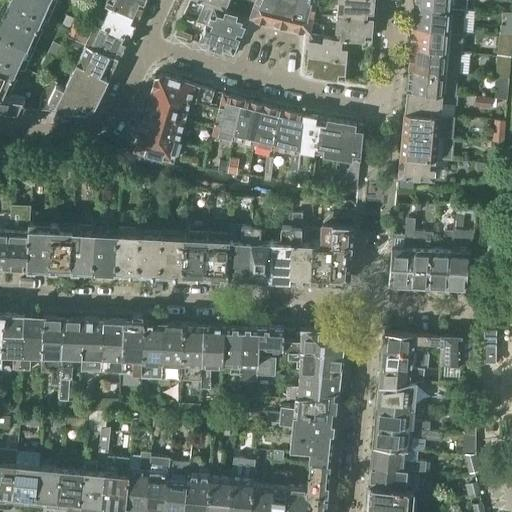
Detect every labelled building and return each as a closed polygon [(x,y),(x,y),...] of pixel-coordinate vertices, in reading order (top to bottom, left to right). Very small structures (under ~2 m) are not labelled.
[(42,15),(48,0),(3,0),(0,6),(0,9),(20,18),(24,7),(42,15)] [(105,0),(104,3),(138,16),(145,0),(105,0)] [(214,7),(224,10),(228,0),(193,0),(214,8),(214,7)] [(269,22),(269,21),(275,0),(254,0),(254,1),(248,16),(249,16),(269,22)] [(288,26),(290,27),(295,0),(275,0),(269,21),(288,26)] [(295,0),(290,27),(309,32),(312,23),(314,14),(317,3),(317,0),(295,0)] [(337,0),(336,16),(372,18),(372,17),(371,17),(372,0),(337,0)] [(104,3),(95,22),(129,36),(138,16),(104,3)] [(317,3),(314,14),(320,16),(322,4),(317,3)] [(413,4),(411,25),(448,28),(449,17),(460,18),(473,19),(474,9),(450,6),(414,3),(414,4),(413,4)] [(37,28),(42,15),(24,7),(20,18),(0,9),(0,34),(26,45),(27,46),(35,27),(37,28)] [(240,36),(249,16),(248,16),(224,10),(214,7),(214,8),(210,15),(206,24),(240,36)] [(68,35),(85,42),(87,37),(81,34),(88,20),(76,15),(74,21),(69,31),(68,35)] [(336,16),(334,37),(348,38),(357,38),(370,40),(372,18),(336,16)] [(61,27),(69,31),(74,21),(65,17),(61,27)] [(87,37),(85,42),(119,56),(128,37),(129,36),(95,22),(87,37)] [(309,32),(319,33),(320,25),(312,23),(309,32)] [(232,53),(240,36),(206,24),(197,42),(232,53)] [(410,46),(410,47),(460,51),(462,29),(448,28),(411,25),(410,46)] [(511,30),(511,26),(501,25),(500,33),(511,34),(511,30)] [(174,34),(185,37),(188,29),(178,26),(174,34)] [(309,32),(307,52),(346,59),(348,38),(334,37),(319,33),(309,32)] [(0,58),(17,64),(26,45),(0,34),(0,58)] [(498,34),(497,54),(510,55),(511,35),(498,34)] [(81,49),(75,62),(109,75),(119,56),(85,42),(68,35),(65,41),(81,49)] [(356,48),(369,49),(370,40),(357,38),(356,48)] [(48,52),(55,55),(61,43),(53,40),(48,52)] [(410,47),(408,68),(458,72),(460,51),(410,47)] [(346,59),(307,52),(305,72),(344,80),(346,59)] [(510,55),(497,54),(496,65),(509,66),(510,55)] [(12,75),(17,64),(0,58),(0,94),(2,95),(8,95),(16,77),(12,75)] [(109,75),(75,62),(62,88),(55,84),(56,82),(49,78),(40,97),(39,109),(52,109),(86,111),(94,106),(101,93),(100,93),(109,75)] [(408,68),(406,90),(454,94),(456,73),(457,73),(458,72),(408,68)] [(32,83),(40,87),(44,77),(29,70),(26,75),(32,83)] [(190,100),(209,106),(213,90),(214,89),(210,88),(200,85),(161,73),(161,72),(154,75),(155,76),(151,89),(190,100)] [(493,98),(507,99),(508,77),(495,76),(493,98)] [(184,121),(190,100),(151,89),(145,109),(184,121)] [(403,111),(439,114),(441,103),(456,104),(457,95),(454,94),(406,90),(404,111),(403,111)] [(212,133),(233,138),(243,98),(222,92),(218,109),(212,133)] [(23,97),(8,95),(2,95),(0,94),(0,108),(17,109),(23,97)] [(474,104),(478,105),(489,106),(489,98),(474,96),(474,104)] [(233,138),(253,142),(263,103),(243,98),(233,138)] [(253,142),(274,147),(283,108),(263,103),(253,142)] [(298,172),(298,167),(303,113),(303,112),(283,108),(274,147),(292,151),(287,170),(298,172)] [(178,141),(184,121),(145,109),(139,130),(178,141)] [(403,111),(402,133),(452,137),(454,116),(439,114),(403,111)] [(307,151),(316,152),(320,116),(303,113),(298,167),(304,168),(305,166),(306,166),(307,151)] [(316,152),(337,156),(342,120),(341,120),(320,116),(316,152)] [(493,119),(491,141),(503,142),(505,120),(493,119)] [(342,120),(337,156),(349,159),(349,168),(347,168),(345,182),(357,183),(362,124),(342,120)] [(173,160),(178,141),(139,130),(133,150),(173,160)] [(402,133),(400,155),(436,158),(449,159),(450,144),(451,144),(452,137),(402,133)] [(489,150),(502,151),(503,143),(490,141),(489,150)] [(266,155),(265,171),(263,171),(263,179),(270,180),(271,172),(272,172),(273,156),(266,155)] [(436,158),(400,155),(398,176),(399,176),(412,178),(434,180),(436,158)] [(218,159),(216,169),(226,171),(226,170),(228,163),(228,161),(218,159)] [(228,163),(226,170),(235,171),(236,163),(228,161),(228,163)] [(485,171),(488,171),(488,170),(489,163),(477,162),(476,170),(485,171)] [(398,182),(398,186),(411,188),(412,186),(412,178),(399,176),(398,182)] [(0,265),(8,266),(11,203),(11,200),(2,200),(2,211),(0,211),(0,265)] [(289,278),(309,279),(311,241),(300,241),(302,212),(302,202),(293,202),(292,212),(291,226),(289,278)] [(27,267),(29,221),(29,204),(11,203),(8,266),(26,267),(27,267)] [(334,208),(333,210),(331,280),(341,281),(349,275),(348,275),(353,223),(355,208),(355,206),(349,205),(349,209),(334,208)] [(250,225),(249,277),(269,278),(270,240),(259,239),(260,230),(260,221),(261,211),(251,210),(250,220),(250,225)] [(309,279),(331,280),(333,210),(323,220),(323,228),(312,227),(311,241),(309,279)] [(71,269),(72,269),(73,229),(60,228),(57,223),(58,212),(52,212),(51,228),(50,268),(57,268),(71,269)] [(388,283),(410,284),(414,230),(415,218),(406,217),(405,234),(392,233),(391,246),(388,283)] [(48,268),(50,268),(51,228),(38,227),(35,221),(29,221),(27,267),(35,268),(35,267),(36,267),(48,268)] [(93,270),(95,230),(82,229),(79,224),(73,224),(73,229),(72,269),(79,269),(93,270)] [(229,276),(249,277),(250,225),(242,224),(242,225),(241,224),(240,238),(230,238),(229,276)] [(269,278),(289,278),(291,226),(281,226),(281,240),(270,240),(269,278)] [(485,251),(501,253),(504,229),(488,227),(485,251)] [(452,228),(452,230),(448,286),(464,287),(470,250),(473,230),(452,228)] [(429,285),(448,286),(452,230),(443,229),(443,233),(441,249),(433,248),(429,285)] [(115,271),(116,271),(118,231),(95,230),(93,270),(101,271),(101,270),(115,271)] [(414,230),(410,284),(429,285),(433,248),(431,248),(433,232),(414,230)] [(137,272),(139,272),(141,232),(118,231),(116,271),(123,272),(123,271),(137,271),(137,272)] [(160,273),(161,273),(163,233),(141,232),(139,272),(145,272),(159,273),(160,273)] [(182,274),(183,274),(185,234),(163,233),(161,273),(168,273),(182,273),(182,274)] [(191,274),(204,275),(207,235),(185,234),(183,274),(190,274),(191,274)] [(228,276),(229,276),(230,238),(230,236),(207,235),(204,275),(213,275),(228,276)] [(472,261),(483,263),(485,253),(474,251),(472,261)] [(12,368),(21,369),(24,314),(17,314),(4,314),(1,352),(13,352),(12,368)] [(30,353),(41,353),(44,315),(31,315),(31,314),(24,314),(21,369),(29,369),(30,353)] [(51,384),(59,384),(59,381),(64,316),(44,315),(41,353),(41,371),(51,371),(51,384)] [(59,381),(59,384),(59,399),(67,399),(67,378),(72,379),(72,354),(81,354),(84,317),(64,316),(59,381)] [(101,376),(101,370),(104,319),(84,317),(81,354),(79,369),(91,369),(91,376),(101,376)] [(101,370),(121,371),(124,320),(104,319),(101,370)] [(121,372),(141,373),(144,320),(124,320),(121,371),(121,372)] [(152,377),(161,377),(164,321),(144,320),(141,373),(141,376),(152,376),(152,377)] [(170,377),(180,377),(183,322),(164,321),(161,377),(160,384),(170,385),(170,377)] [(190,388),(193,388),(201,388),(203,323),(183,322),(180,377),(180,380),(191,380),(190,388)] [(201,388),(209,388),(210,364),(222,364),(222,362),(223,324),(203,323),(201,388)] [(230,372),(240,372),(243,325),(223,324),(222,362),(231,362),(230,372)] [(256,379),(257,374),(260,326),(243,325),(240,372),(240,379),(256,379)] [(270,347),(282,348),(283,327),(260,326),(257,374),(263,374),(262,384),(274,384),(274,374),(275,356),(264,356),(265,350),(270,350),(270,347)] [(283,327),(282,348),(341,351),(343,336),(337,329),(336,329),(300,327),(300,337),(290,337),(291,327),(283,327)] [(483,362),(495,362),(495,330),(483,330),(483,362)] [(383,331),(382,352),(413,351),(414,341),(428,342),(429,334),(383,331)] [(440,363),(450,363),(454,363),(460,363),(460,338),(460,335),(429,334),(428,342),(438,343),(438,347),(441,347),(440,352),(440,363)] [(299,357),(299,372),(339,372),(341,351),(282,348),(282,357),(299,357)] [(382,352),(380,370),(413,366),(426,367),(428,352),(413,351),(382,352)] [(380,370),(378,387),(410,381),(411,373),(423,374),(423,373),(431,374),(432,367),(426,367),(413,366),(380,370)] [(288,398),(295,397),(337,391),(339,372),(299,372),(298,385),(286,385),(286,398),(288,398)] [(378,387),(376,405),(414,408),(420,408),(420,397),(415,396),(417,381),(410,381),(378,387)] [(281,404),(280,413),(335,415),(337,391),(295,397),(294,405),(281,404)] [(467,409),(475,410),(476,397),(467,397),(467,409)] [(99,410),(103,410),(106,411),(118,411),(118,410),(119,402),(119,399),(99,398),(99,410)] [(118,411),(124,412),(140,412),(140,402),(119,402),(118,410),(118,411)] [(179,408),(179,416),(194,415),(193,427),(201,427),(202,415),(199,415),(200,403),(180,403),(179,408)] [(262,405),(250,404),(249,411),(253,415),(261,416),(262,405)] [(376,405),(374,426),(429,430),(430,421),(413,420),(414,408),(376,405)] [(179,416),(179,408),(159,407),(158,418),(162,418),(179,416)] [(89,417),(87,428),(87,430),(100,428),(106,427),(106,411),(103,410),(99,410),(90,410),(89,417)] [(283,434),(291,435),(333,438),(335,415),(280,413),(268,412),(267,421),(284,422),(283,434)] [(465,413),(463,433),(474,434),(475,426),(475,414),(465,413)] [(0,427),(9,428),(10,415),(0,414),(0,427)] [(20,414),(19,422),(42,424),(42,423),(43,415),(20,414)] [(65,426),(87,428),(89,417),(83,417),(78,416),(66,416),(65,424),(65,426)] [(162,418),(158,418),(154,419),(153,426),(161,427),(162,418)] [(81,504),(102,506),(106,470),(107,454),(110,426),(106,427),(100,428),(97,461),(84,459),(83,468),(81,504)] [(374,426),(373,445),(417,449),(424,450),(425,438),(442,440),(442,430),(429,430),(374,426)] [(463,433),(461,453),(474,454),(475,434),(463,433)] [(310,452),(310,458),(331,460),(333,438),(291,435),(289,450),(310,452)] [(371,465),(419,469),(425,470),(426,460),(416,459),(417,449),(373,445),(371,465)] [(0,496),(13,498),(16,461),(17,449),(0,446),(0,496)] [(206,511),(227,511),(230,474),(219,473),(221,447),(212,446),(211,460),(206,511)] [(16,461),(13,498),(36,500),(38,463),(40,451),(17,449),(16,461)] [(274,449),(273,457),(282,458),(282,450),(274,449)] [(125,508),(145,510),(150,455),(150,452),(145,451),(144,453),(140,453),(140,455),(129,453),(128,456),(130,456),(130,458),(129,461),(125,508)] [(102,506),(125,508),(129,461),(130,458),(130,456),(128,456),(107,454),(106,470),(102,506)] [(145,510),(160,511),(165,511),(170,460),(170,457),(150,455),(145,510)] [(227,511),(249,511),(253,481),(253,476),(240,475),(241,471),(244,470),(246,458),(232,456),(230,474),(227,511)] [(184,511),(206,511),(211,460),(198,459),(198,458),(189,457),(189,462),(187,478),(184,511)] [(307,486),(304,511),(325,511),(329,484),(331,460),(310,458),(308,472),(307,486)] [(479,470),(476,458),(467,460),(470,472),(479,470)] [(165,511),(184,511),(187,478),(189,462),(170,460),(165,511)] [(36,500),(59,502),(62,466),(38,463),(36,500)] [(371,465),(369,485),(414,489),(416,489),(416,473),(419,473),(419,469),(371,465)] [(59,502),(81,504),(83,468),(62,466),(59,502)] [(249,511),(267,511),(271,482),(272,469),(264,468),(263,482),(253,481),(249,511)] [(267,511),(285,511),(289,484),(290,471),(282,470),(272,469),(271,482),(267,511)] [(476,481),(465,484),(467,495),(479,496),(476,481)] [(304,511),(307,486),(298,485),(289,484),(285,511),(304,511)] [(367,507),(366,507),(406,511),(407,498),(413,499),(414,489),(369,485),(368,494),(367,507)] [(483,511),(481,501),(469,504),(471,511),(483,511)]
